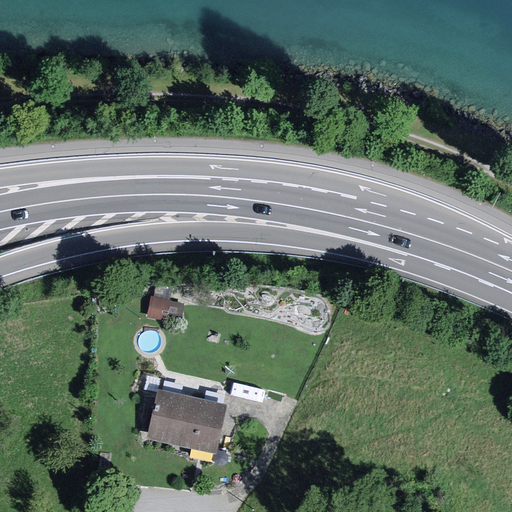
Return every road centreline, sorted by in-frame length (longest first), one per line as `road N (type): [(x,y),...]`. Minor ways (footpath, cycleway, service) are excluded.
road 1 (primary): [(0,267),(52,250),(185,230),(376,252),(431,240)]
road 2 (primary): [(229,196),(161,167),(0,178)]
road 3 (trunk): [(229,196),(130,194),(0,211)]
road 4 (primary): [(431,240),(229,196)]
